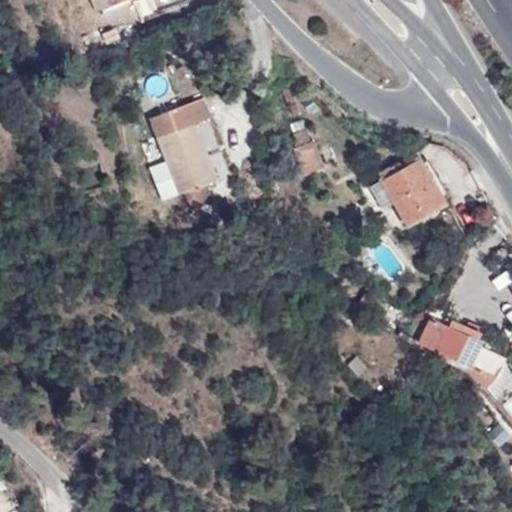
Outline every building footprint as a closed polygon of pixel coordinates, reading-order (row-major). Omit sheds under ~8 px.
[(161,201),(184,193),(208,184),(218,180),(197,125),(211,119),(203,98),(149,119),(166,162),(149,169),(161,201)] [(295,146),(308,140),(305,130),(291,135),(295,146)] [(310,144),(308,140),(295,146),(297,150),(310,144)] [(420,160),(384,182),(407,222),(444,201),(420,160)] [(208,184),(184,193),(191,211),(214,202),(208,184)] [(251,226),(243,242),(261,252),(270,236),(251,226)] [(368,289),(357,304),(371,315),(382,300),(368,289)] [(453,319),(449,328),(477,339),(481,331),(453,319)] [(436,351),(434,357),(466,370),(478,340),(477,339),(449,328),(441,324),(431,349),(436,351)]
